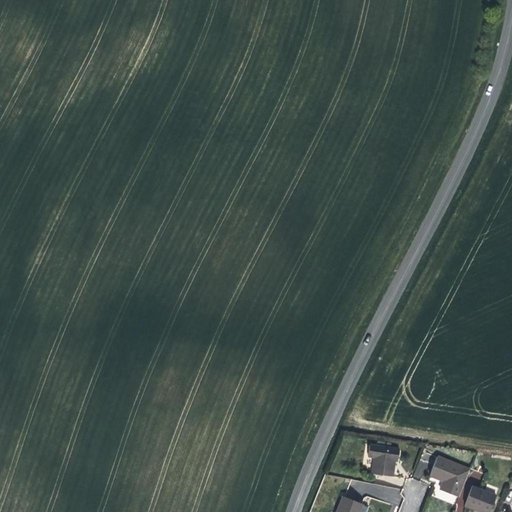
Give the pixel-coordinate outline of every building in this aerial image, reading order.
[(394,456),(396,445),(365,440),(363,451),(371,452),(368,468),(388,472),(390,461),(391,455),(394,456)] [(456,495),(466,469),(433,455),(426,470),(427,474),(435,478),(440,480),(436,487),(456,495)] [(480,479),(482,473),(473,470),(471,476),(480,479)] [(478,511),(488,511),(495,496),(472,485),(463,505),(478,511)] [(352,511),(357,502),(339,493),(329,511),(352,511)]
